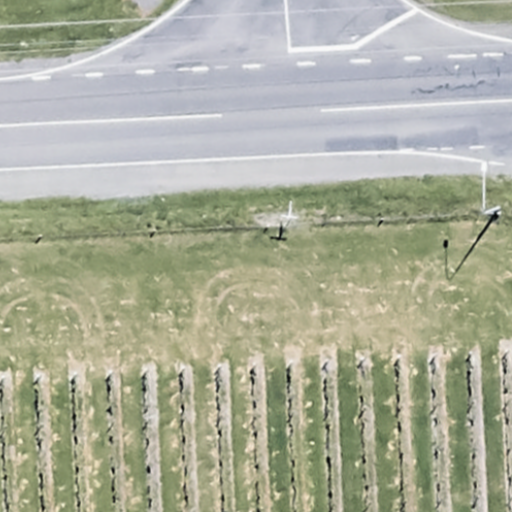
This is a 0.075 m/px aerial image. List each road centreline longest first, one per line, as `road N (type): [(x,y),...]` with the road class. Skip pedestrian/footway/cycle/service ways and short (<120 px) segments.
road 1 (tertiary): [(0,128),(286,113)]
road 2 (tertiary): [(286,113),(511,102)]
